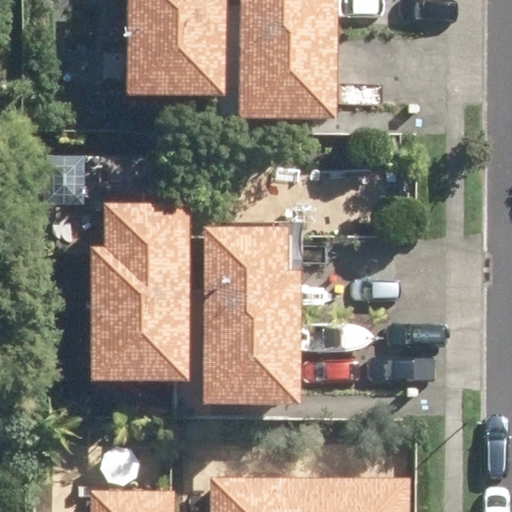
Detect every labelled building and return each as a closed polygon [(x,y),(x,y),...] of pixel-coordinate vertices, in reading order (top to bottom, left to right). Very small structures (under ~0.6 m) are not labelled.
[(108,0),(108,101),(203,103),(203,0),(108,0)] [(216,0),(217,127),(312,127),(311,0),(216,0)] [(68,390),(164,391),(166,210),(86,210),(85,255),(69,254),(68,390)] [(179,237),(178,415),(274,416),(275,282),(261,281),(261,227),(220,226),(220,238),(179,237)] [(393,511),(393,489),(195,489),(195,511),(158,511),(158,500),(72,500),(72,511),(393,511)]
